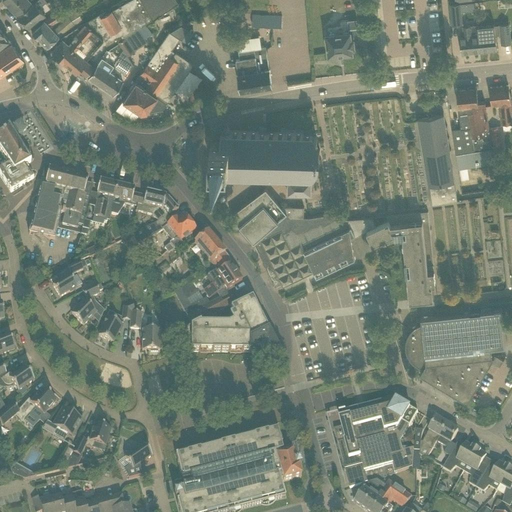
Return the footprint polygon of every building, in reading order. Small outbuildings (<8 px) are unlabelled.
[(3,0),(16,15),(16,16),(36,0),(3,0)] [(36,0),(16,16),(28,29),(44,14),(39,9),(49,0),(36,0)] [(87,76),(88,77),(106,48),(108,49),(117,42),(137,28),(137,29),(177,2),(176,0),(128,0),(118,6),(94,20),(93,20),(96,25),(103,38),(101,41),(87,61),(80,70),(87,76)] [(450,5),(452,25),(462,24),(460,4),(450,5)] [(58,36),(60,37),(84,22),(76,10),(67,15),(68,16),(52,30),(50,28),(52,26),(51,25),(63,16),(60,11),(44,20),(31,31),(46,47),(58,36)] [(252,14),(252,25),(281,27),(282,16),(252,14)] [(56,56),(64,62),(74,49),(74,50),(91,30),(101,41),(103,38),(96,25),(93,20),(94,20),(93,17),(84,22),(60,37),(62,39),(58,45),(57,44),(51,52),(56,56)] [(352,53),(352,47),(354,47),(353,39),(359,39),(357,19),(348,20),(349,32),(341,32),(341,31),(335,32),(335,33),(327,34),(329,55),(352,53)] [(502,44),(511,43),(509,23),(500,24),(502,44)] [(478,31),(477,27),(477,25),(463,26),(464,37),(460,37),(461,53),(480,51),(478,31)] [(166,104),(166,102),(192,64),(172,50),(179,39),(181,40),(188,30),(180,26),(170,32),(168,31),(122,101),(140,113),(145,112),(146,110),(147,111),(162,108),(165,103),(166,104)] [(494,26),(477,27),(478,31),(480,51),(497,50),(496,36),(494,26)] [(106,48),(88,77),(113,94),(133,64),(127,54),(146,42),(137,29),(137,28),(117,42),(108,49),(106,48)] [(0,29),(0,46),(8,40),(3,33),(0,29)] [(87,61),(101,41),(91,30),(74,50),(74,49),(64,62),(75,72),(78,69),(80,70),(87,61)] [(266,47),(261,48),(260,37),(239,40),(239,51),(240,58),(236,59),(239,73),(238,73),(241,90),(272,85),(269,67),(266,47)] [(0,65),(4,73),(23,60),(11,43),(0,51),(0,65)] [(511,118),(508,85),(490,87),(491,105),(499,104),(501,123),(511,122),(511,118)] [(478,102),(477,87),(457,89),(457,93),(459,107),(461,128),(452,130),(456,154),(458,169),(495,163),(492,145),(488,128),(484,102),(478,102)] [(424,154),(429,185),(454,181),(449,150),(451,150),(451,149),(449,149),(447,138),(449,138),(449,137),(447,138),(445,127),(447,126),(447,125),(445,126),(443,113),(418,117),(420,130),(418,130),(418,131),(420,131),(422,142),(420,142),(420,143),(422,143),(424,153),(422,154),(424,154)] [(2,132),(0,129),(0,175),(11,193),(33,179),(28,170),(29,170),(27,167),(26,167),(26,166),(31,163),(15,138),(17,137),(18,139),(22,137),(26,134),(20,125),(15,126),(12,130),(13,132),(12,133),(9,128),(2,132)] [(314,136),(313,136),(312,135),(304,135),(304,132),(266,131),(267,126),(259,126),(259,131),(230,131),(230,129),(229,128),(228,127),(227,126),(226,126),(225,127),(224,128),(224,131),(221,131),(221,142),(211,142),(210,161),(221,162),(221,173),(223,173),(223,174),(223,175),(223,176),(224,177),(225,177),(227,177),(228,177),(228,176),(229,175),(229,173),(258,174),(258,179),(265,179),(266,174),(289,175),(288,194),(311,195),(311,173),(312,173),(312,171),(314,171),(315,171),(316,170),(316,169),(317,168),(317,167),(316,166),(315,165),(317,159),(320,159),(320,157),(318,157),(319,152),(320,151),(320,149),(317,149),(316,143),(317,142),(317,141),(317,140),(317,138),(316,137),(314,136)] [(500,126),(488,128),(492,145),(503,143),(500,126)] [(57,228),(81,234),(84,220),(92,187),(86,185),(88,179),(45,168),(41,184),(29,235),(54,240),(57,228)] [(110,216),(114,200),(117,186),(100,182),(97,195),(97,196),(96,202),(97,202),(92,224),(103,226),(104,223),(106,223),(106,221),(109,222),(110,216)] [(136,208),(139,196),(134,195),(135,190),(117,186),(114,200),(110,216),(111,216),(111,215),(117,216),(125,205),(136,208)] [(452,191),(446,202),(457,200),(455,188),(452,189),(452,191)] [(330,270),(329,268),(335,264),(336,267),(341,264),(342,266),(355,260),(351,236),(355,235),(355,236),(367,230),(376,226),(372,217),(365,218),(356,218),(345,220),(345,218),(332,220),(331,214),(311,217),(304,217),(304,207),(281,207),(266,189),(231,215),(254,242),(272,280),(273,280),(275,284),(274,284),(275,286),(288,280),(288,281),(292,282),(321,267),(323,270),(324,272),(330,270)] [(136,208),(137,208),(136,212),(153,216),(158,222),(168,217),(178,210),(168,198),(146,193),(145,198),(139,196),(136,208)] [(367,230),(373,243),(395,233),(394,230),(402,229),(410,300),(434,297),(432,284),(436,283),(428,211),(386,216),(388,220),(376,226),(367,230)] [(172,243),(170,244),(167,241),(162,245),(168,253),(183,246),(181,243),(196,232),(184,217),(178,222),(176,220),(172,222),(168,217),(158,222),(134,235),(139,245),(157,235),(163,230),(172,243)] [(90,222),(84,220),(81,234),(80,236),(87,237),(90,222)] [(217,272),(230,262),(225,254),(208,234),(194,245),(211,265),(212,265),(217,272)] [(71,276),(83,270),(79,263),(68,269),(71,276)] [(231,265),(217,274),(216,273),(209,277),(215,285),(216,286),(220,283),(226,292),(228,291),(230,293),(234,289),(233,287),(242,281),(231,265)] [(77,289),(69,276),(53,286),(60,298),(69,292),(70,293),(77,289)] [(195,283),(175,291),(183,312),(203,305),(195,283)] [(214,285),(204,291),(209,298),(219,293),(214,285)] [(83,326),(96,314),(90,308),(95,303),(93,297),(99,294),(96,287),(83,293),(86,300),(71,315),(83,326)] [(226,310),(230,308),(235,305),(230,297),(222,302),(220,299),(188,316),(194,327),(226,309),(226,310)] [(194,327),(181,333),(190,352),(200,353),(212,353),(230,353),(230,354),(241,354),(241,353),(251,353),(251,352),(264,352),(276,352),(275,347),(268,335),(269,335),(261,318),(262,318),(257,308),(256,308),(252,299),(231,310),(230,308),(226,310),(226,309),(194,327)] [(130,322),(130,313),(135,312),(132,305),(124,308),(122,321),(130,322)] [(491,347),(505,346),(501,308),(481,311),(470,312),(421,317),(421,319),(416,321),(412,323),(409,327),(406,330),(409,332),(408,333),(409,334),(407,338),(406,343),(406,344),(406,345),(407,350),(409,355),(408,355),(409,356),(410,364),(416,364),(417,365),(420,366),(421,366),(424,367),(420,373),(468,401),(495,355),(492,356),(491,347)] [(130,313),(130,322),(129,329),(140,331),(142,315),(130,313)] [(106,341),(113,344),(118,334),(119,334),(123,327),(106,318),(101,327),(103,328),(99,337),(100,337),(99,340),(105,343),(106,341)] [(161,351),(161,331),(153,331),(153,326),(146,326),(145,331),(142,331),(142,351),(150,351),(150,353),(158,353),(158,351),(161,351)] [(0,355),(15,350),(13,347),(15,346),(12,340),(11,340),(8,334),(0,337),(0,355)] [(496,356),(493,361),(500,365),(503,360),(496,356)] [(10,388),(13,386),(18,392),(34,381),(25,368),(13,377),(10,373),(7,375),(2,366),(0,366),(0,387),(2,388),(4,389),(7,388),(10,388)] [(29,401),(19,412),(15,416),(23,423),(36,409),(44,416),(56,403),(43,390),(31,403),(29,401)] [(358,408),(361,408),(360,407),(338,413),(340,419),(342,428),(335,430),(345,469),(350,489),(368,483),(364,472),(393,464),(395,474),(412,468),(413,469),(416,469),(419,469),(420,456),(419,456),(420,452),(420,444),(422,437),(423,432),(417,430),(414,442),(414,449),(403,452),(400,441),(409,426),(410,427),(418,413),(396,400),(394,404),(360,413),(358,408)] [(7,422),(19,412),(13,405),(1,415),(7,422)] [(78,422),(80,419),(63,409),(53,426),(47,423),(41,431),(42,432),(42,431),(63,444),(68,435),(73,438),(81,423),(78,422)] [(437,442),(447,425),(436,418),(433,425),(430,425),(428,429),(429,431),(430,432),(423,444),(420,444),(420,452),(419,456),(420,456),(427,460),(432,451),(437,442)] [(94,443),(105,447),(111,430),(95,425),(90,441),(87,440),(86,442),(80,439),(73,453),(80,457),(85,446),(93,449),(94,443)] [(454,428),(447,425),(437,442),(448,449),(450,444),(451,444),(458,431),(454,428)] [(298,462),(295,462),(292,453),(280,456),(277,446),(282,445),(278,428),(268,431),(268,430),(264,429),(262,429),(259,430),(257,431),(256,431),(254,433),(252,435),(235,440),(234,439),(230,438),(228,438),(226,439),(223,440),(221,441),(218,444),(201,449),(198,448),(195,447),(193,447),(190,448),(189,449),(187,450),(185,453),(175,456),(182,479),(190,477),(192,488),(174,493),(176,499),(178,498),(178,501),(176,501),(179,511),(239,511),(242,510),(260,505),(262,506),(264,506),(267,506),(270,506),(273,504),(275,502),(276,501),(285,498),(281,481),(283,480),(283,482),(301,477),(299,468),(298,462)] [(467,466),(477,449),(473,447),(472,448),(466,444),(460,455),(453,451),(449,459),(448,458),(442,469),(451,473),(461,463),(467,466)] [(152,457),(144,446),(138,450),(137,448),(130,454),(131,455),(125,459),(130,466),(124,470),(129,479),(143,475),(140,465),(152,457)] [(487,470),(480,467),(487,456),(481,453),(481,452),(477,449),(467,466),(473,470),(469,484),(477,488),(487,470)] [(72,453),(71,457),(67,464),(64,470),(77,466),(82,458),(72,453)] [(67,464),(71,457),(65,454),(61,461),(67,464)] [(500,485),(510,468),(506,466),(505,467),(499,463),(493,474),(487,470),(477,488),(484,493),(494,482),(500,485)] [(15,464),(10,471),(12,475),(25,480),(36,477),(15,464)] [(511,504),(511,469),(510,468),(500,485),(506,489),(503,503),(505,504),(510,508),(511,504)] [(354,503),(366,511),(367,511),(386,486),(377,480),(369,483),(354,503)] [(389,482),(386,486),(367,511),(390,511),(393,509),(389,506),(392,501),(404,509),(412,498),(389,482)] [(444,493),(446,489),(440,485),(437,489),(444,493)] [(49,495),(49,498),(53,511),(64,511),(61,497),(54,499),(53,494),(49,495)] [(103,495),(95,497),(98,511),(106,511),(107,511),(124,507),(121,496),(104,500),(103,495)] [(61,497),(64,511),(75,511),(72,498),(65,500),(64,496),(61,497)] [(43,500),(42,497),(32,500),(35,511),(53,511),(49,498),(43,500)] [(88,511),(86,504),(85,500),(79,501),(77,497),(72,498),(75,511),(88,511)] [(86,504),(88,511),(98,511),(95,497),(91,498),(92,503),(86,504)] [(502,510),(505,504),(497,501),(495,507),(502,510)] [(467,507),(477,511),(479,507),(469,503),(467,507)]
